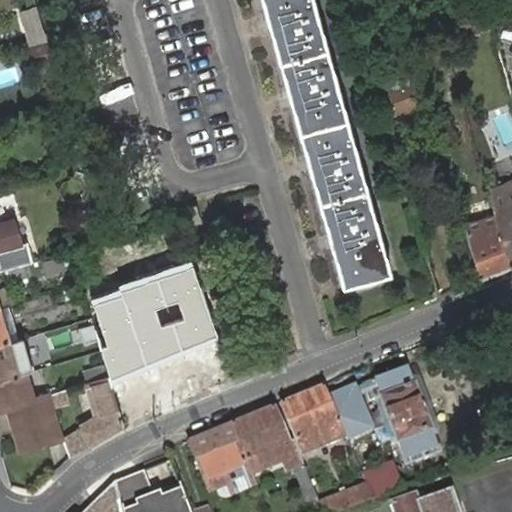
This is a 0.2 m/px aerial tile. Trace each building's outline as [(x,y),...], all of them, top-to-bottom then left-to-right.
[(311,0),(260,0),(342,287),(389,273),(311,0)] [(31,45),(47,40),(36,7),(20,13),(31,45)] [(446,17),(451,36),(485,27),(480,7),(446,17)] [(374,40),(377,54),(401,47),(397,33),(374,40)] [(27,68),(52,60),(47,43),(22,51),(27,68)] [(414,65),(383,73),(394,112),(426,104),(414,65)] [(383,73),(380,74),(382,80),(376,81),(386,115),(394,112),(383,73)] [(494,210),(495,215),(510,266),(511,265),(511,183),(488,190),(494,210)] [(196,205),(177,210),(182,229),(201,224),(196,205)] [(463,223),(469,243),(479,279),(510,266),(495,215),(482,218),(463,223)] [(0,220),(0,250),(17,245),(9,218),(0,220)] [(180,241),(166,246),(174,269),(188,264),(180,241)] [(27,276),(24,264),(6,270),(9,281),(27,276)] [(118,296),(88,303),(109,378),(214,335),(189,267),(116,291),(118,296)] [(0,317),(7,342),(18,339),(8,305),(0,307),(0,317)] [(18,339),(7,342),(17,376),(25,373),(31,371),(21,338),(18,339)] [(0,344),(0,380),(17,376),(7,342),(0,344)] [(380,398),(377,399),(382,411),(390,431),(395,445),(397,444),(405,465),(438,452),(430,431),(432,430),(428,417),(419,396),(414,383),(412,384),(406,368),(373,381),(380,398)] [(33,400),(25,373),(17,376),(0,380),(0,409),(8,407),(33,400)] [(89,447),(123,427),(109,378),(88,384),(90,391),(97,418),(63,437),(63,438),(67,452),(72,454),(87,444),(89,447)] [(370,402),(377,399),(380,398),(373,381),(363,385),(370,402)] [(354,383),(327,395),(345,439),(373,426),(354,383)] [(323,386),(280,403),(301,452),(343,434),(323,386)] [(67,400),(64,391),(50,395),(53,403),(67,400)] [(53,403),(50,395),(33,400),(8,407),(20,451),(63,438),(63,437),(53,403)] [(273,406),(231,423),(252,472),(282,460),(286,470),(293,467),(302,464),(292,442),(288,443),(273,406)] [(231,423),(188,441),(209,490),(227,483),(245,475),(250,485),(257,482),(252,472),(231,423)] [(189,511),(170,460),(115,482),(121,511),(189,511)] [(302,464),(293,467),(308,501),(317,497),(302,464)] [(384,468),(362,477),(365,483),(387,475),(384,468)] [(365,483),(366,485),(372,500),(400,489),(394,472),(387,475),(365,483)] [(245,475),(227,483),(231,493),(250,485),(245,475)] [(121,511),(115,482),(84,511),(121,511)] [(319,503),(323,511),(340,511),(372,500),(366,485),(319,503)] [(458,511),(451,489),(415,500),(414,495),(393,502),(396,511),(458,511)]
